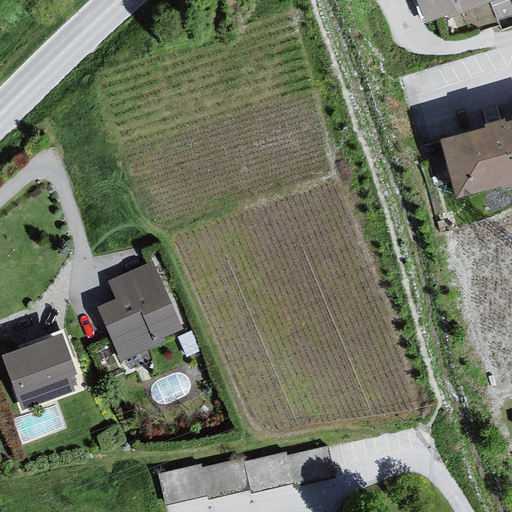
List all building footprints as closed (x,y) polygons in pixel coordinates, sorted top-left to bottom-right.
[(398,0),(411,22),(483,1),(482,0),(398,0)] [(511,114),(425,138),(447,199),(511,179),(511,114)] [(149,263),(107,281),(114,300),(98,307),(119,356),(178,330),(149,263)] [(66,328),(1,351),(21,408),(73,390),(71,382),(72,370),(81,371),(66,328)] [(286,449),(244,459),(252,490),(293,480),(294,485),(336,475),(328,444),(287,454),(286,449)] [(200,462),(158,472),(166,503),(207,493),(208,498),(250,489),(242,457),(201,467),(200,462)]
